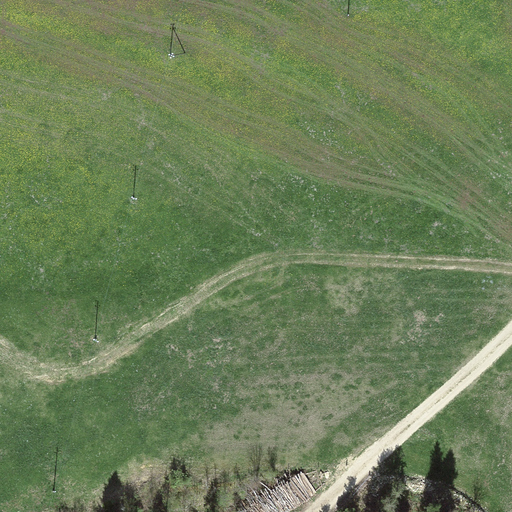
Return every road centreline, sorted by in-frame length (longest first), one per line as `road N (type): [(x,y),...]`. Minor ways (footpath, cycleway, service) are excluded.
road 1 (track): [(511,268),(283,259),(224,279),(83,370),(60,375),(0,353)]
road 2 (track): [(319,511),(511,333)]
